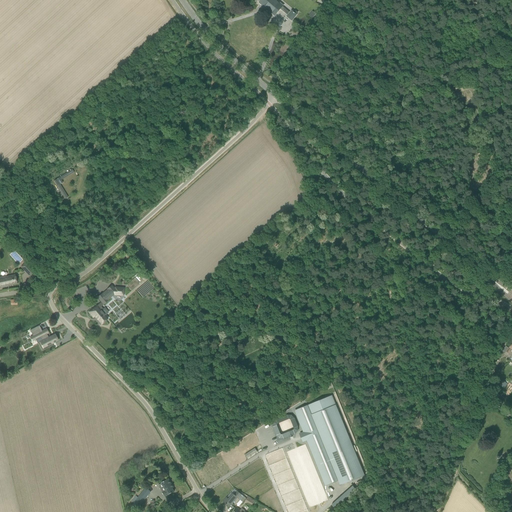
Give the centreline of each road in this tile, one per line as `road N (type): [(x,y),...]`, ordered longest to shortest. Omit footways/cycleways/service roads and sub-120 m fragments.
road 1 (unclassified): [(42,287),(70,278),(249,125),(274,94)]
road 2 (tertiary): [(493,281),(274,94)]
road 3 (unclassified): [(209,511),(148,411),(56,317),(42,287)]
road 4 (tertiary): [(274,94),(180,0)]
